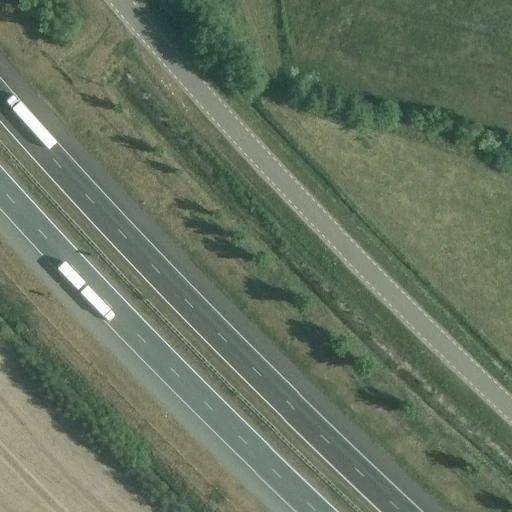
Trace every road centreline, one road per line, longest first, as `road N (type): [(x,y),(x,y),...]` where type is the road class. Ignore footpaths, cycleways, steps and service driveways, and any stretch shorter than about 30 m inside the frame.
road 1 (motorway): [(403,511),(208,323),(0,99)]
road 2 (unclassified): [(511,416),(281,188),(114,0)]
road 3 (motorway): [(0,189),(318,511)]
